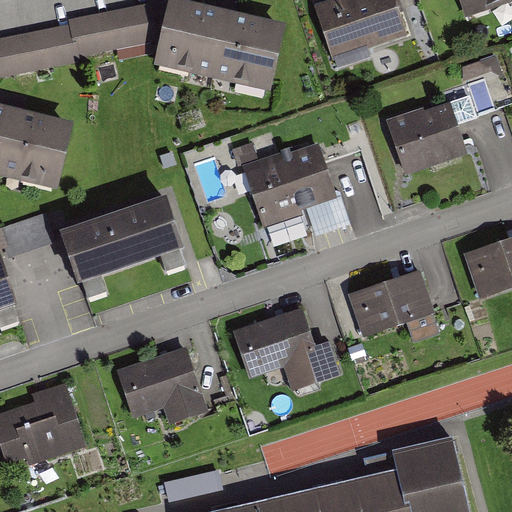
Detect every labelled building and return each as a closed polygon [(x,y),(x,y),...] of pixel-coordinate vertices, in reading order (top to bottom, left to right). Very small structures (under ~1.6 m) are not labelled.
[(73,27),(0,41),(0,58),(5,81),(86,64),(84,55),(160,40),(151,0),(148,0),(71,15),(73,27)] [(341,0),(315,9),(334,64),(408,38),(395,0),(341,0)] [(511,0),(471,0),(475,13),(511,2),(511,0)] [(286,30),(170,3),(154,70),(270,97),(286,30)] [(462,102),(398,122),(415,177),(479,157),(462,102)] [(75,125),(0,107),(0,179),(58,193),(75,125)] [(325,145),(255,168),(275,226),(344,203),(325,145)] [(165,202),(69,233),(83,276),(179,245),(165,202)] [(511,243),(474,256),(490,305),(511,297),(511,243)] [(2,251),(0,252),(0,308),(19,302),(2,251)] [(428,272),(359,294),(374,340),(443,317),(428,272)] [(329,348),(316,352),(303,312),(234,336),(250,383),(253,382),(282,372),(285,371),(293,395),(318,387),(340,380),(341,379),(330,347),(329,348)] [(197,347),(132,366),(145,414),(173,406),(178,423),(215,412),(197,347)] [(41,404),(2,416),(15,457),(33,451),(37,463),(95,445),(75,381),(37,393),(41,404)] [(475,511),(461,443),(409,454),(412,471),(221,511),(475,511)]
